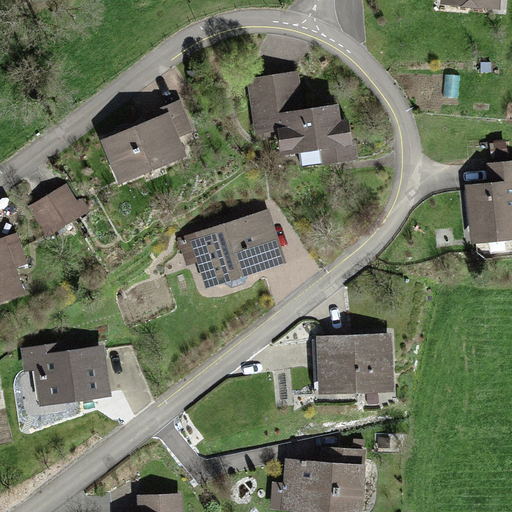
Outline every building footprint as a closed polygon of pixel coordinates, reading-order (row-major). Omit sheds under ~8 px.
[(298,75),(253,78),(256,128),(283,126),(285,148),(322,146),(323,157),(350,155),(348,117),(335,117),(334,99),(299,101),(298,75)] [(177,106),(103,136),(120,178),(184,152),(176,134),(187,130),(177,106)] [(486,181),(466,183),(469,233),(511,229),(511,158),(484,161),(486,181)] [(67,188),(31,209),(44,232),(80,212),(67,188)] [(265,211),(174,240),(188,284),(279,256),(265,211)] [(0,236),(0,294),(24,286),(16,263),(24,260),(13,232),(0,236)] [(391,338),(317,338),(317,393),(391,393),(391,338)] [(103,347),(25,350),(26,366),(39,366),(40,397),(105,394),(103,347)] [(327,461),(288,459),(287,507),(361,509),(363,451),(327,450),(327,461)] [(142,511),(178,511),(177,494),(141,496),(142,511)]
